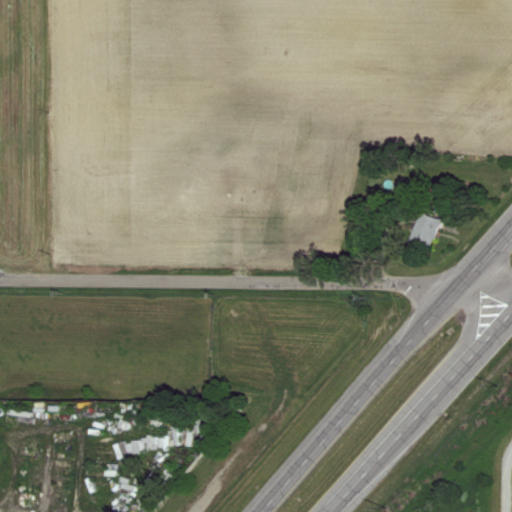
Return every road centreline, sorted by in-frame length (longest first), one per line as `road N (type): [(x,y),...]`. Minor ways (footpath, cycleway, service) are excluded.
road 1 (residential): [(457,284),(0,278)]
road 2 (primary): [(511,221),(261,511)]
road 3 (primary): [(334,511),(511,315)]
